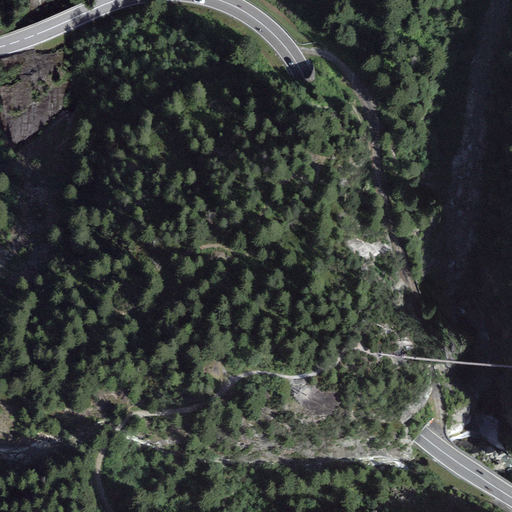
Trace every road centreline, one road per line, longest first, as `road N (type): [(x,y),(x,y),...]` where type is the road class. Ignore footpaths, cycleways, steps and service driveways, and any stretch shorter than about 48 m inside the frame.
road 1 (primary): [(511,497),(430,442),(366,361),(311,98),(286,48)]
road 2 (primary): [(0,46),(119,0)]
